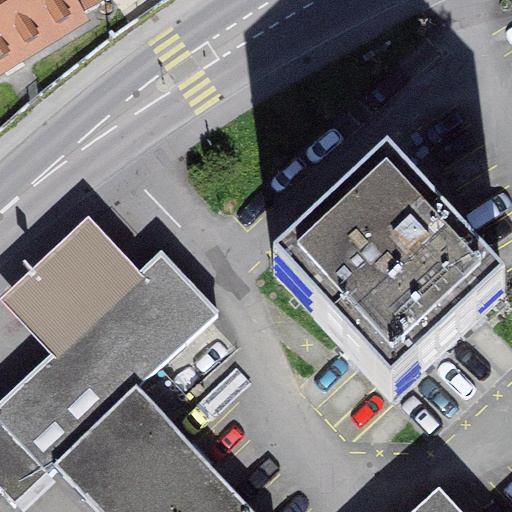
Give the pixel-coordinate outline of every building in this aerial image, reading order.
[(0,0),(0,69),(81,21),(79,17),(68,0),(0,0)] [(68,0),(79,17),(107,0),(68,0)] [(387,170),(273,275),(390,402),(503,296),(387,170)] [(2,301),(62,366),(147,288),(88,223),(2,301)] [(55,469),(94,511),(246,511),(135,392),(214,319),(162,263),(0,413),(0,492),(14,507),(55,469)] [(453,511),(438,496),(420,511),(453,511)]
